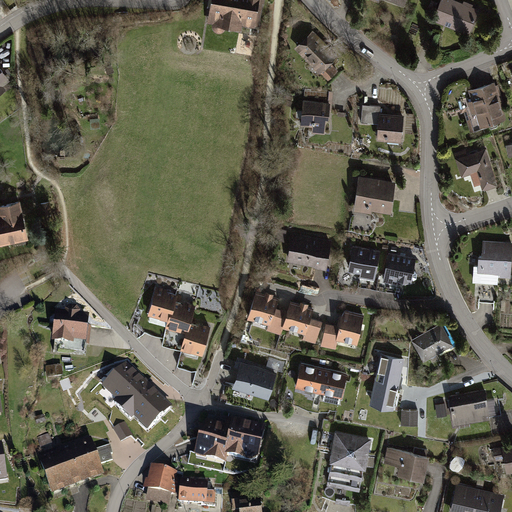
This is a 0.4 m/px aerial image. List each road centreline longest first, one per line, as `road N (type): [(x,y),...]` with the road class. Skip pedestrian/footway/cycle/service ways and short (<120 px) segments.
road 1 (residential): [(202,399),(184,392),(61,269)]
road 2 (residential): [(455,301),(400,306),(335,295),(319,302),(275,289)]
road 3 (residential): [(114,511),(140,461),(179,432),(202,399)]
road 4 (residential): [(423,88),(432,119),(434,228)]
road 5 (residential): [(315,0),(423,88)]
